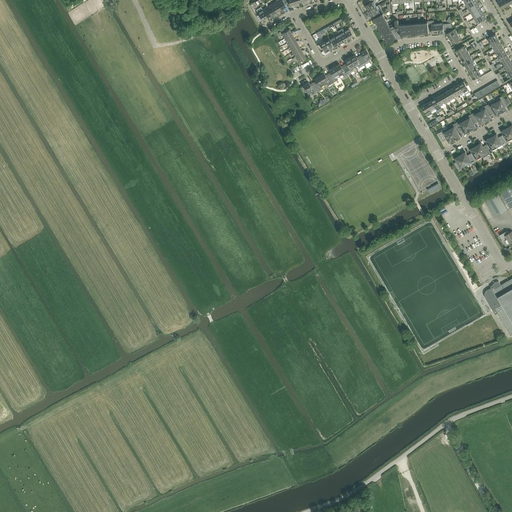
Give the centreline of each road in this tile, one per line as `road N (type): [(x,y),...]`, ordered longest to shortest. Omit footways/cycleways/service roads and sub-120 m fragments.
road 1 (unclassified): [(511,397),(451,420),(346,496),(308,511)]
road 2 (residential): [(409,106),(460,75),(449,50),(441,38),(403,42),(380,56)]
road 3 (unclassified): [(508,264),(500,263),(439,155)]
